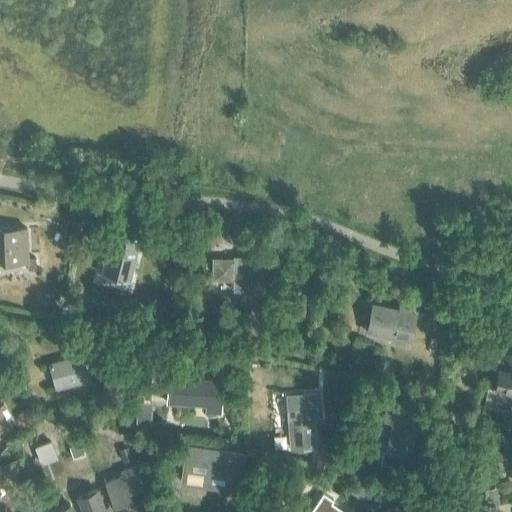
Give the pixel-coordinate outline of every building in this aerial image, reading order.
[(0,228),(0,262),(27,261),(27,270),(35,269),(35,257),(27,258),(25,227),(0,228)] [(111,231),(100,274),(129,281),(139,238),(111,231)] [(211,280),(232,280),(232,291),(251,291),(252,292),(257,292),(257,291),(261,291),(262,266),(264,266),(265,256),(233,256),(233,258),(211,258),(211,280)] [(305,294),(285,294),(284,319),(305,320),(305,294)] [(435,297),(432,311),(442,313),(445,299),(435,297)] [(392,338),(391,343),(402,345),(403,340),(408,341),(414,314),(409,313),(410,308),(400,305),(399,310),(371,304),(365,331),(374,333),(392,338)] [(49,364),(56,388),(87,379),(81,356),(49,364)] [(509,392),(508,398),(511,399),(511,372),(498,370),(494,390),(509,392)] [(167,378),(165,402),(175,403),(206,405),(205,412),(219,413),(221,393),(222,374),(208,374),(208,381),(176,379),(167,378)] [(286,396),(290,448),(313,446),(311,418),(320,417),(318,394),(286,396)] [(136,399),(134,426),(148,427),(150,400),(136,399)] [(0,430),(9,424),(7,422),(6,420),(12,416),(4,403),(0,405),(0,430)] [(393,422),(387,453),(410,458),(417,426),(413,426),(415,412),(387,406),(384,420),(393,422)] [(24,410),(16,415),(21,423),(28,419),(24,410)] [(511,470),(511,438),(495,440),(497,451),(499,472),(511,470)] [(81,442),(72,445),(76,455),(85,451),(81,442)] [(127,447),(119,451),(124,462),(132,458),(127,447)] [(317,447),(314,462),(326,465),(330,450),(317,447)] [(185,448),(182,471),(204,473),(202,486),(237,490),(241,454),(185,448)] [(335,455),(332,467),(340,469),(343,457),(335,455)] [(16,459),(3,464),(7,476),(20,471),(16,459)] [(104,482),(114,508),(133,502),(131,497),(143,492),(145,497),(146,496),(136,470),(104,482)] [(357,482),(351,489),(361,496),(366,489),(357,482)] [(495,487),(483,490),(486,504),(498,502),(495,487)] [(103,508),(96,489),(77,496),(83,511),(110,511),(109,506),(103,508)] [(322,493),(309,511),(342,511),(329,503),(332,499),(322,493)]
